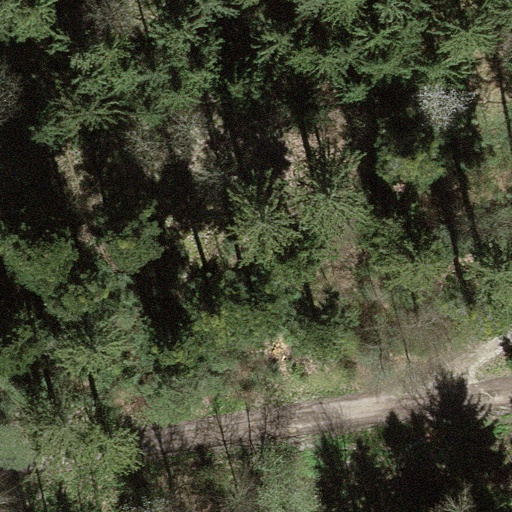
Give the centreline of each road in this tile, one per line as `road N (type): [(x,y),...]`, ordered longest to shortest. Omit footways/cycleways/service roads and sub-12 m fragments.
road 1 (track): [(511,395),(0,463)]
road 2 (track): [(382,413),(511,341)]
